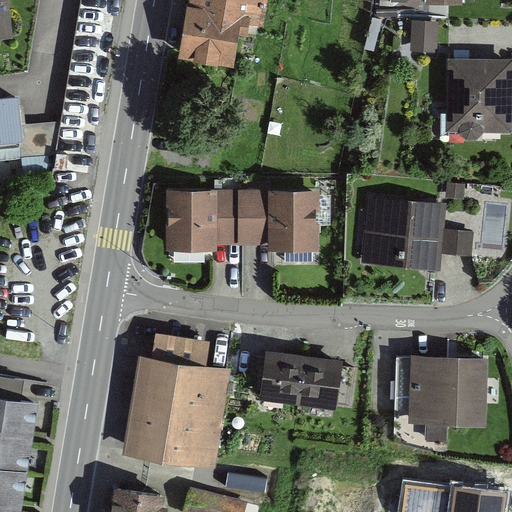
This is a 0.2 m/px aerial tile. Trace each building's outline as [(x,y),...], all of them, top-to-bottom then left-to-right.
[(0,0),(0,32),(20,31),(16,0),(0,0)] [(192,0),(183,45),(248,58),(259,0),(192,0)] [(414,20),(413,50),(439,51),(439,20),(414,20)] [(511,59),(458,59),(458,132),(511,132),(511,59)] [(21,93),(0,95),(0,138),(25,136),(21,93)] [(320,190),(174,189),(174,246),(225,246),(225,240),(277,240),(277,247),(320,247),(320,190)] [(454,204),(377,194),(369,258),(446,268),(448,248),(476,251),(479,228),(451,224),(454,204)] [(501,243),(508,207),(489,204),(483,240),(501,243)] [(349,365),(272,354),(267,389),(343,400),(349,365)] [(496,356),(422,355),(421,426),(496,427),(496,356)] [(230,368),(157,356),(141,451),(215,463),(230,368)] [(30,511),(48,404),(0,396),(0,511),(30,511)] [(506,511),(508,495),(407,482),(403,511),(506,511)] [(176,511),(179,498),(123,489),(118,511),(176,511)]
